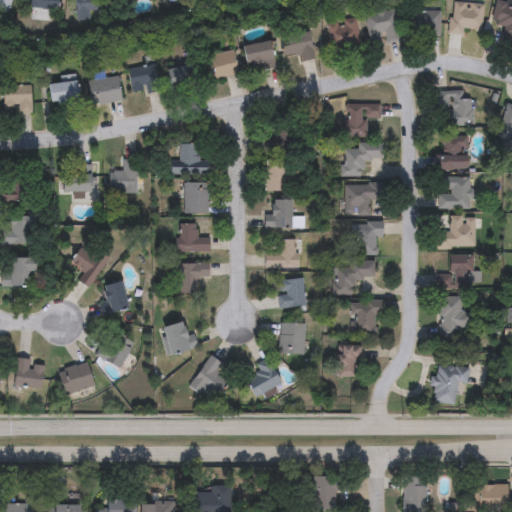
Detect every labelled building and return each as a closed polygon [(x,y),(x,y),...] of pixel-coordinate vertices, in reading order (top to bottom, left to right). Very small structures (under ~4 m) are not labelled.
[(0,0),(13,0),(9,13),(0,10),(0,0)] [(27,0),(57,0),(57,11),(27,9),(27,0)] [(103,0),(104,12),(88,12),(88,22),(75,22),(73,0),(103,0)] [(504,0),(511,2),(511,48),(501,46),(506,29),(490,25),(496,0),(504,0)] [(481,35),(449,34),(450,4),(482,5),(481,35)] [(382,33),(366,35),(363,15),(394,10),(399,42),(384,44),(382,33)] [(439,11),(439,37),(411,37),(411,11),(439,11)] [(359,45),(329,50),(325,25),(355,20),(359,45)] [(277,41),(306,32),(314,60),(300,64),(298,54),(282,59),(277,41)] [(260,72),(259,65),(243,67),(240,48),(270,43),(274,70),(260,72)] [(204,58),(231,52),(236,75),(209,81),(204,58)] [(168,89),(165,71),(191,67),(194,85),(168,89)] [(154,91),(128,90),(128,68),(154,69),(154,91)] [(88,107),(85,82),(116,78),(119,103),(88,107)] [(46,85),(77,85),(77,105),(46,105),(46,85)] [(0,110),(0,87),(29,87),(29,115),(17,115),(17,110),(0,110)] [(472,95),(472,127),(446,127),(446,111),(438,111),(438,95),(472,95)] [(511,106),(511,146),(496,142),(505,105),(511,106)] [(366,139),(343,138),(343,106),(380,106),(379,120),(366,120),(366,139)] [(441,157),(440,138),(466,138),(467,171),(435,172),(434,157),(441,157)] [(264,140),(283,140),(283,157),(264,157),(264,140)] [(208,177),(169,177),(169,162),(179,162),(179,145),(198,145),(198,163),(208,163),(208,177)] [(341,177),(341,151),(356,151),(356,145),(383,145),(383,161),(362,161),(362,177),(341,177)] [(137,161),(137,195),(108,195),(108,173),(123,173),(123,161),(137,161)] [(264,192),(264,161),(284,161),(284,192),(264,192)] [(91,194),(60,194),(60,166),(91,166),(91,194)] [(438,210),(438,179),(470,179),(470,210),(438,210)] [(183,215),(183,184),(209,184),(209,215),(183,215)] [(343,217),(343,185),(380,185),(380,201),(370,201),(370,217),(343,217)] [(290,230),(266,230),(266,202),(290,202),(290,230)] [(1,246),(1,216),(30,216),(30,246),(1,246)] [(474,218),(474,250),(435,249),(435,233),(449,233),(449,217),(474,218)] [(375,256),(350,256),(350,223),(382,223),(382,237),(375,237),(375,256)] [(209,254),(176,254),(176,226),(196,226),(196,239),(209,239),(209,254)] [(277,255),(277,241),(297,241),(297,270),(263,270),(263,255),(277,255)] [(107,261),(88,290),(77,283),(83,273),(68,263),(80,244),(107,261)] [(434,291),(434,276),(447,276),(447,257),(472,257),(472,291),(434,291)] [(33,260),(33,274),(28,274),(28,288),(6,288),(6,260),(33,260)] [(373,280),(353,279),(353,297),(331,297),(331,269),(347,269),(347,263),(373,263),(373,280)] [(195,295),(178,295),(178,279),(169,279),(169,264),(208,264),(208,278),(195,278),(195,295)] [(278,309),(277,281),(303,280),(304,309),(278,309)] [(128,310),(109,316),(100,289),(119,283),(128,310)] [(437,343),(437,299),(461,299),(461,313),(472,313),(472,331),(458,331),(458,343),(437,343)] [(348,303),(381,303),(381,317),(374,317),(374,336),(348,336),(348,303)] [(179,325),(187,351),(166,358),(158,331),(179,325)] [(305,325),(305,355),(278,355),(278,325),(305,325)] [(134,346),(116,371),(101,360),(119,335),(134,346)] [(356,347),(356,378),(335,378),(335,347),(356,347)] [(213,404),(188,387),(208,357),(220,365),(213,375),(226,384),(213,404)] [(281,384),(253,400),(244,384),(257,376),(252,367),(266,359),(281,384)] [(43,367),(41,391),(13,388),(15,360),(29,361),(29,366),(43,367)] [(94,387),(64,396),(56,373),(87,363),(94,387)] [(454,406),(431,405),(434,367),(467,369),(466,386),(455,385),(454,406)] [(310,475),(348,476),(348,491),(333,491),(333,511),(309,510),(310,475)] [(425,511),(402,511),(402,476),(425,476),(425,511)] [(504,484),(504,509),(464,509),(464,484),(504,484)] [(226,511),(187,511),(187,486),(227,487),(226,511)] [(102,508),(102,499),(119,499),(119,511),(93,511),(93,508),(102,508)] [(172,511),(136,511),(136,502),(172,502),(172,511)] [(42,511),(42,503),(84,504),(84,511),(42,511)]
